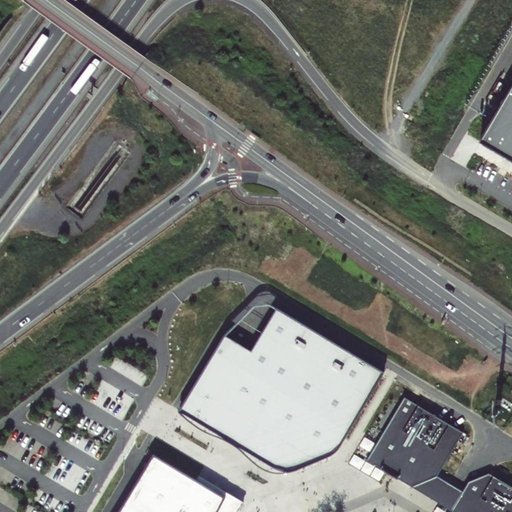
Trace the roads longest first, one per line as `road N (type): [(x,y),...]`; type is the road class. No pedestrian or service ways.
road 1 (motorway): [(0,228),(180,0)]
road 2 (motorway): [(246,0),(366,134),(433,180)]
road 3 (primary): [(498,323),(306,190)]
road 4 (motorway): [(0,184),(135,0)]
road 5 (primary): [(333,220),(511,348)]
road 6 (primary): [(212,121),(43,0)]
road 7 (motorway): [(0,334),(164,212)]
road 8 (motorway): [(164,212),(215,182),(246,176),(286,188),(333,220)]
road 9 (motorway): [(77,0),(0,104)]
